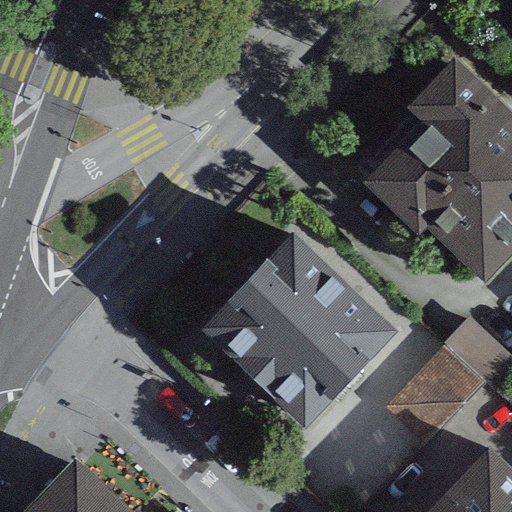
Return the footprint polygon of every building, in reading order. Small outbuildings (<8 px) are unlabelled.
[(511,258),(511,121),(454,65),(389,132),(404,146),(360,191),(415,244),(426,233),(483,288),(511,258)] [(397,342),(294,241),(199,337),(302,438),(397,342)] [(415,456),(497,390),(455,339),(374,404),(415,456)] [(511,511),(511,481),(487,457),(433,511),(511,511)] [(123,511),(73,464),(24,511),(123,511)]
